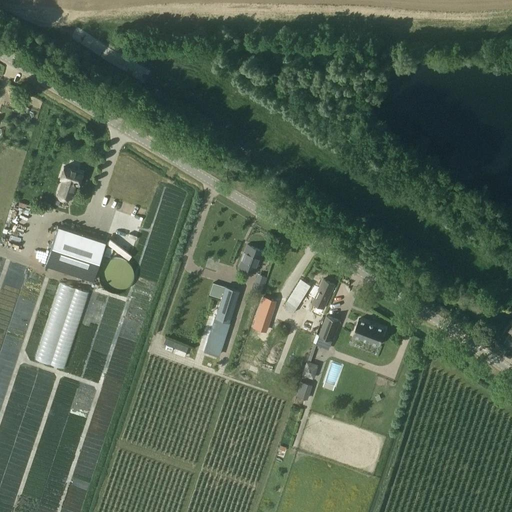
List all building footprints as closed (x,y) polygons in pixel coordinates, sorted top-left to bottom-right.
[(62,179),(58,193),(58,194),(58,196),(58,197),(59,198),(59,199),(60,199),(61,200),(63,201),(65,196),(70,198),(75,184),(78,185),(82,173),(63,167),(60,178),(62,179)] [(5,234),(30,237),(32,224),(6,220),(5,234)] [(105,242),(57,226),(44,265),(92,280),(105,242)] [(254,272),(263,251),(247,244),(239,266),(254,272)] [(113,265),(115,265),(117,284),(128,284),(127,269),(124,269),(123,257),(112,258),(113,265)] [(301,279),(290,296),(300,302),(310,285),(301,279)] [(323,279),(313,302),(317,305),(314,312),(321,315),(324,308),(335,284),(323,279)] [(66,368),(88,290),(57,282),(35,359),(66,368)] [(224,286),(214,317),(215,318),(229,322),(239,290),(227,286),(224,286)] [(319,335),(333,340),(340,321),(327,316),(319,335)] [(353,335),(379,345),(386,329),(377,325),(368,322),(359,319),(353,335)] [(248,339),(245,346),(260,353),(270,331),(259,326),(253,341),(248,339)] [(166,339),(163,347),(184,355),(187,346),(166,339)] [(258,374),(260,367),(241,361),(239,369),(258,374)] [(306,400),(313,386),(302,381),(295,395),(306,400)]
